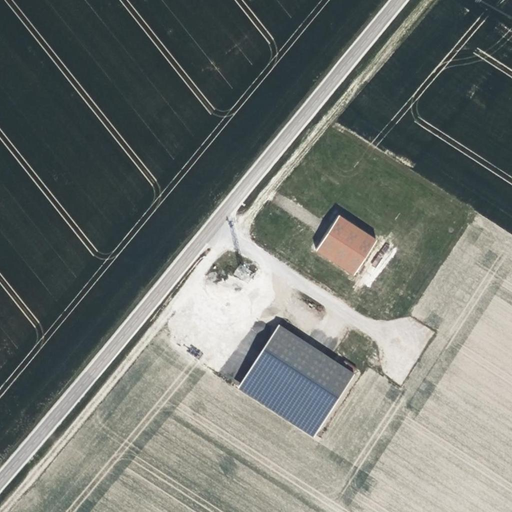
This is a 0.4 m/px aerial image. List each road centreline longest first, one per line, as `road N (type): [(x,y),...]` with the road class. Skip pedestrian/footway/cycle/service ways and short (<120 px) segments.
road 1 (track): [(0,500),(436,0)]
road 2 (tertiary): [(0,485),(399,0)]
